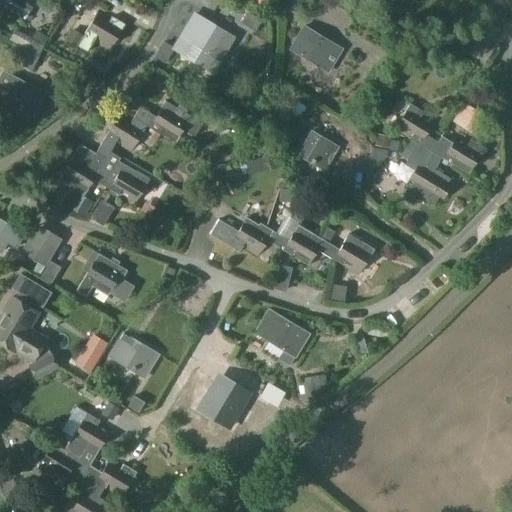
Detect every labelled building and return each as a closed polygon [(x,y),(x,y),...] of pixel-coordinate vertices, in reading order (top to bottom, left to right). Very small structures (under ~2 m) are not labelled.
[(35,0),(0,0),(0,3),(10,9),(8,11),(24,20),(35,0)] [(110,51),(125,26),(99,10),(78,46),(87,52),(93,42),(110,51)] [(221,63),(236,39),(205,20),(190,44),(221,63)] [(329,73),(343,49),(304,25),(289,50),(329,73)] [(46,93),(16,77),(3,102),(33,118),(46,93)] [(133,118),(147,126),(176,143),(183,129),(196,136),(204,121),(192,114),(190,116),(164,101),(156,116),(140,107),(133,118)] [(431,151),(447,126),(423,112),(410,103),(394,129),(431,151)] [(147,126),(133,118),(133,119),(120,111),(98,149),(109,155),(110,153),(115,143),(132,153),(147,126)] [(447,126),(431,151),(408,188),(435,204),(449,183),(433,174),(442,158),(468,173),(483,148),(447,126)] [(324,172),(339,147),(311,130),(296,155),(324,172)] [(109,155),(98,149),(95,153),(80,144),(58,181),(85,195),(93,180),(109,155)] [(109,155),(93,180),(107,188),(106,189),(117,195),(122,190),(138,200),(150,179),(123,163),(120,167),(117,165),(120,159),(110,153),(109,155)] [(308,190),(313,181),(297,172),(292,181),(308,190)] [(267,241),(273,231),(247,215),(238,231),(219,219),(210,234),(239,251),(241,248),(258,257),(267,241)] [(16,247),(23,234),(0,220),(0,250),(1,251),(6,242),(16,247)] [(44,267),(62,240),(37,224),(20,252),(44,267)] [(308,266),(318,250),(324,241),(297,225),(289,240),(273,231),(267,241),(308,266)] [(324,241),(318,250),(360,277),(375,249),(348,233),(339,249),(324,241)] [(108,295),(124,269),(98,253),(76,291),(86,297),(93,286),(108,295)] [(13,297),(0,318),(0,341),(16,351),(17,350),(34,360),(35,359),(37,363),(31,366),(37,378),(58,367),(52,355),(45,343),(47,339),(30,329),(39,313),(36,311),(39,305),(42,307),(51,293),(28,279),(20,293),(16,299),(13,297)] [(511,287),(493,305),(501,313),(511,302),(511,287)] [(289,368),(310,334),(268,309),(253,333),(284,352),(279,362),(289,368)] [(145,379),(160,355),(122,332),(107,356),(145,379)] [(397,392),(419,425),(434,415),(412,382),(397,392)] [(86,413),(65,448),(70,451),(67,456),(88,468),(90,465),(112,428),(86,413)] [(381,439),(392,426),(376,414),(366,426),(381,439)] [(70,451),(65,448),(63,451),(61,453),(51,448),(38,468),(64,483),(72,468),(83,475),(88,468),(67,456),(70,451)] [(84,475),(93,481),(121,498),(136,472),(110,457),(101,472),(90,465),(88,468),(84,475)] [(84,496),(93,481),(84,475),(60,511),(61,511),(96,511),(102,504),(84,496)]
